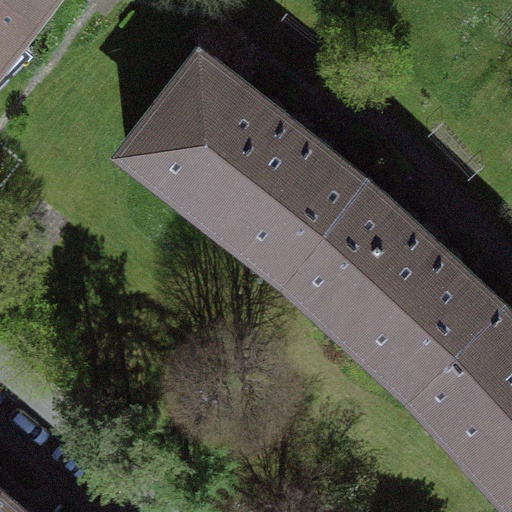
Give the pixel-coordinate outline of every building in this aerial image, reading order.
[(0,0),(0,50),(14,32),(17,34),(42,0),(0,0)] [(245,236),(287,269),(361,174),(280,112),(200,50),(127,144),(183,187),(187,182),(250,231),(245,236)] [(429,237),(361,174),(287,269),(321,300),(326,294),(385,348),(380,353),(413,384),(498,300),(429,237)] [(511,315),(498,300),(413,384),(442,415),(447,411),(479,446),(474,451),(511,493),(511,315)] [(22,511),(0,492),(0,511),(22,511)]
